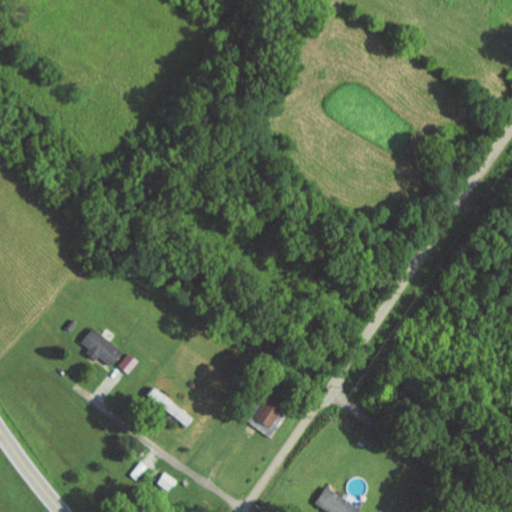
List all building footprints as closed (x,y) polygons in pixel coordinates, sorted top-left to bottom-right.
[(86,349),(84,351),(106,367),(119,350),(88,328),(77,342),(86,349)] [(189,419),(149,386),(142,395),(182,427),(189,419)] [(243,413),(264,428),(278,408),(257,393),(243,413)] [(127,474),(134,480),(145,466),(138,461),(127,474)] [(166,491),(174,481),(161,472),(153,483),(166,491)] [(326,511),(353,511),(356,507),(321,486),(311,503),(326,511)]
